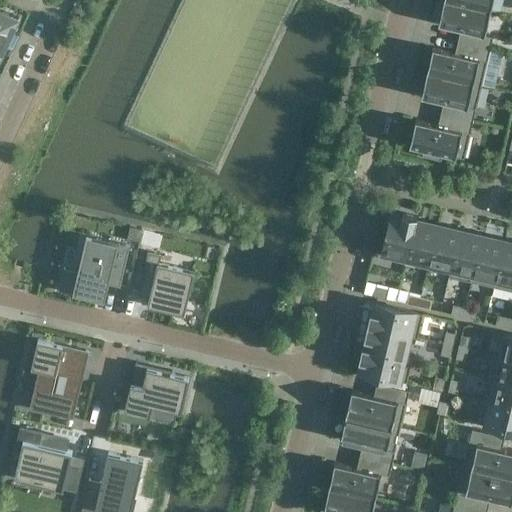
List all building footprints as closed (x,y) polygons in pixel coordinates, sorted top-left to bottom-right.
[(485,34),(491,9),(450,0),(443,0),(438,23),(466,30),(463,41),(490,48),(493,36),(485,34)] [(498,11),(501,0),(450,0),(491,9),(498,11)] [(20,34),(11,29),(15,19),(2,13),(1,15),(0,15),(0,52),(3,45),(13,50),(20,34)] [(482,84),(490,48),(463,41),(461,53),(433,46),(427,71),(482,84)] [(473,120),(482,84),(427,71),(421,95),(449,102),(446,114),(473,120)] [(464,158),(473,120),(446,114),(443,125),(416,119),(409,145),(423,148),(422,155),(440,160),(442,152),(464,158)] [(406,257),(416,215),(403,212),(402,215),(392,213),(383,251),(406,257)] [(428,262),(437,224),(434,223),(425,221),(425,222),(416,220),(418,215),(416,215),(406,257),(428,262)] [(450,267),(460,229),(456,228),(447,226),(447,228),(441,226),(441,225),(437,224),(428,262),(450,267)] [(130,225),(126,239),(139,242),(142,228),(130,225)] [(471,281),(482,234),(478,233),(478,234),(469,231),(469,233),(463,232),(464,230),(460,229),(450,267),(472,272),(470,280),(471,281)] [(493,286),(504,240),(500,239),(491,237),(491,238),(485,237),(486,235),(482,234),(471,281),(493,286)] [(121,284),(130,245),(96,237),(91,255),(84,253),(80,273),(63,269),(59,287),(96,296),(99,284),(108,286),(109,281),(121,284)] [(511,290),(511,243),(507,242),(508,240),(504,240),(493,286),(511,290)] [(184,313),(194,270),(159,261),(161,254),(148,250),(137,293),(149,296),(147,304),(184,313)] [(386,298),(388,288),(376,286),(374,295),(386,298)] [(418,305),(420,296),(409,293),(406,303),(418,305)] [(429,308),(432,299),(420,296),(418,305),(429,308)] [(423,313),(376,302),(374,311),(370,311),(367,324),(418,336),(423,313)] [(462,316),(465,307),(453,304),(451,313),(462,316)] [(474,319),(476,309),(465,307),(462,316),(474,319)] [(507,327),(509,317),(497,315),(495,324),(507,327)] [(417,337),(418,336),(367,324),(364,338),(368,338),(366,346),(362,345),(362,346),(412,358),(413,357),(405,356),(410,335),(417,337)] [(446,331),(443,342),(452,344),(455,333),(446,331)] [(511,333),(507,333),(501,355),(494,353),(494,354),(511,358),(511,333)] [(468,348),(470,336),(461,334),(458,346),(468,348)] [(41,387),(34,386),(29,407),(73,418),(83,377),(74,375),(81,348),(38,338),(31,366),(46,370),(41,387)] [(450,356),(452,344),(443,342),(440,354),(450,356)] [(407,381),(412,358),(362,346),(359,360),(362,361),(360,370),(407,381)] [(465,359),(468,348),(458,346),(456,357),(465,359)] [(511,358),(494,354),(488,376),(511,381),(511,358)] [(189,376),(147,366),(142,385),(131,383),(124,410),(150,416),(152,404),(181,411),(189,376)] [(445,378),(435,376),(433,387),(442,390),(445,378)] [(511,381),(488,376),(483,398),(511,405),(511,381)] [(460,381),(451,378),(448,390),(457,392),(460,381)] [(400,426),(409,389),(382,383),(379,395),(352,389),(346,413),(400,426)] [(422,386),(419,401),(437,405),(441,390),(422,386)] [(511,405),(483,398),(478,421),(511,429),(511,405)] [(449,402),(439,400),(437,412),(446,414),(449,402)] [(392,462),(400,426),(346,413),(340,438),(368,444),(365,456),(392,462)] [(19,459),(16,472),(41,478),(41,480),(48,481),(48,480),(60,482),(59,487),(64,488),(64,487),(75,489),(75,490),(77,490),(83,465),(81,465),(81,466),(70,463),(71,454),(72,450),(67,449),(40,442),(42,432),(43,433),(43,431),(20,425),(20,427),(21,427),(18,440),(22,441),(18,459),(19,459)] [(472,427),(463,465),(511,476),(511,450),(496,446),(499,434),(472,427)] [(89,478),(80,511),(95,511),(97,508),(113,511),(130,511),(134,497),(143,459),(108,451),(101,481),(89,478)] [(389,474),(392,462),(365,456),(362,468),(335,461),(329,486),(376,497),(381,473),(389,474)] [(511,502),(511,501),(511,476),(463,465),(455,501),(481,507),(484,495),(511,502)] [(372,511),(376,497),(329,486),(323,510),(330,511),(372,511)] [(480,511),(481,507),(455,501),(452,511),(480,511)]
